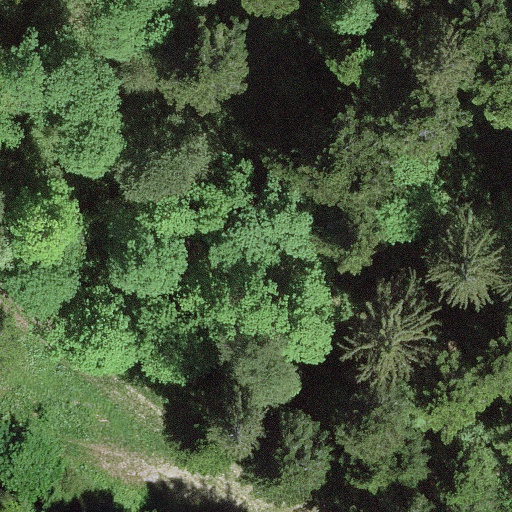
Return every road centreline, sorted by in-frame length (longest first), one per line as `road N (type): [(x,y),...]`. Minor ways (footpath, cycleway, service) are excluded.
road 1 (track): [(0,279),(158,429),(255,504),(280,511)]
road 2 (track): [(238,491),(0,435)]
